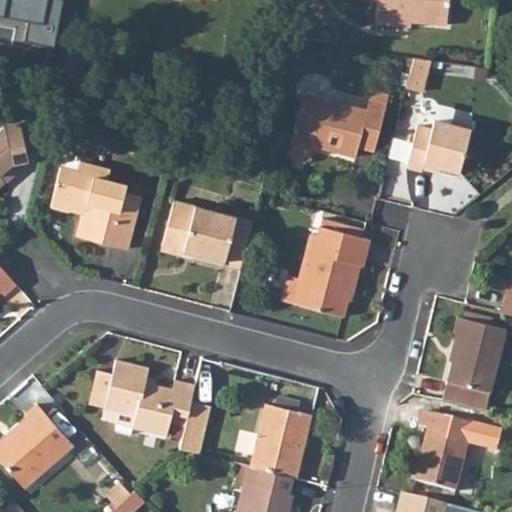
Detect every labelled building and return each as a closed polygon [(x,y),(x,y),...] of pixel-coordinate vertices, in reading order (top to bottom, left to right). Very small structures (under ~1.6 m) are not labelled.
[(0,0),(0,12),(30,17),(26,40),(53,45),(61,0),(0,0)] [(376,0),(388,1),(385,27),(397,29),(421,32),(422,24),(454,28),(457,0),(376,0)] [(421,66),(413,97),(427,101),(434,68),(421,66)] [(425,123),(434,126),(437,115),(475,125),(479,113),(431,100),(425,123)] [(370,115),(308,101),(293,160),(297,166),(310,169),(317,165),(320,152),(358,161),(361,151),(378,155),(390,108),(371,104),(370,115)] [(425,129),(416,171),(430,174),(431,167),(469,174),(479,130),(441,123),(440,132),(425,129)] [(0,202),(11,193),(7,191),(6,185),(22,171),(31,170),(28,151),(40,149),(37,130),(25,131),(11,134),(0,143),(0,202)] [(392,154),(409,158),(414,140),(397,136),(392,154)] [(67,174),(57,215),(71,218),(81,212),(91,213),(84,243),(133,255),(146,203),(130,198),(132,191),(114,187),(117,176),(86,169),(88,162),(72,157),(67,174)] [(201,265),(247,276),(259,228),(181,210),(170,252),(202,259),(201,265)] [(316,248),(307,284),(314,285),(307,312),(349,322),(356,296),(361,298),(369,269),(371,270),(376,247),(327,235),(325,245),(318,243),(316,248)] [(17,291),(0,271),(0,298),(0,299),(4,303),(17,291)] [(314,285),(307,284),(300,284),(294,308),(307,312),(314,285)] [(470,337),(454,403),(497,414),(511,350),(511,332),(466,321),(463,335),(470,337)] [(121,377),(113,412),(111,423),(173,437),(177,423),(179,416),(195,419),(198,404),(202,386),(181,381),(179,390),(152,384),(155,369),(124,362),(121,377)] [(96,409),(113,412),(121,377),(104,374),(96,409)] [(193,427),(188,446),(189,452),(204,456),(215,407),(198,404),(195,419),(193,427)] [(273,408),(256,470),(299,481),(301,481),(317,421),(273,408)] [(34,424),(0,453),(0,463),(29,494),(79,450),(42,409),(30,419),(34,424)] [(435,415),(431,431),(444,434),(432,487),(469,496),(483,444),(478,443),(482,428),(435,415)] [(179,416),(177,423),(193,427),(195,419),(179,416)] [(256,470),(256,469),(251,489),(258,492),(252,511),(295,511),(298,503),(294,502),(299,481),(256,470)] [(143,495),(122,511),(144,511),(151,506),(143,495)] [(465,511),(466,510),(412,496),(408,511),(465,511)]
